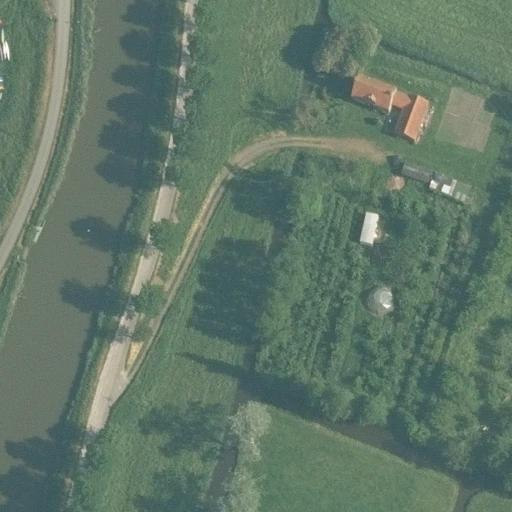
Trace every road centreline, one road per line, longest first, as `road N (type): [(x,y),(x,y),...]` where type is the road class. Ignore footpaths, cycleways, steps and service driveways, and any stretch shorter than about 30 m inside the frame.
road 1 (unclassified): [(71,511),(164,201),(195,0)]
road 2 (unclassified): [(0,258),(45,145),(61,0)]
